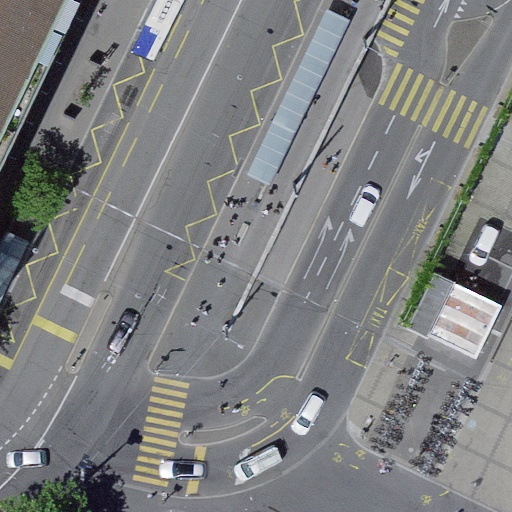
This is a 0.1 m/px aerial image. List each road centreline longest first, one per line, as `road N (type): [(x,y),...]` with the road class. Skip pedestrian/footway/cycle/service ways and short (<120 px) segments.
road 1 (unclassified): [(511,5),(321,402),(287,444),(231,469),(186,468),(155,464),(39,415)]
road 2 (unclassified): [(39,415),(213,411),(265,388),(457,0)]
road 3 (tertiary): [(39,415),(67,375),(236,0)]
